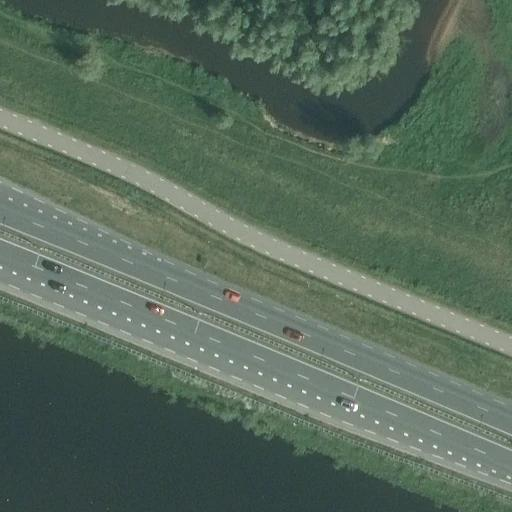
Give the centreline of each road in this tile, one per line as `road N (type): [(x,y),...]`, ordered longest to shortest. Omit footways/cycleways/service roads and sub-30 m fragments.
road 1 (unclassified): [(0,120),(261,243),(511,345)]
road 2 (trunk): [(511,423),(0,208)]
road 3 (trunk): [(0,256),(511,465)]
